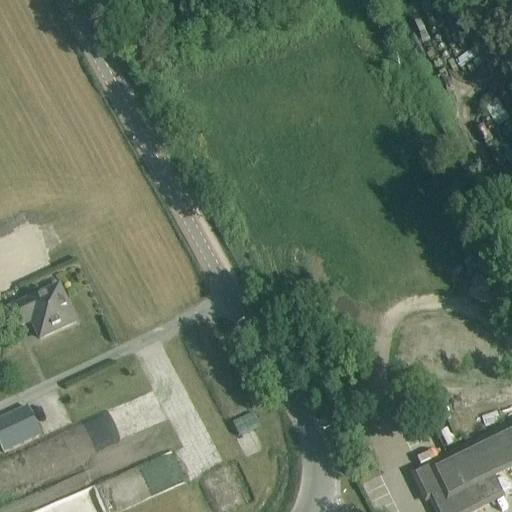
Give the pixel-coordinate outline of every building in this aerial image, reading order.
[(484,106),(497,127),(510,119),(498,98),(484,106)] [(25,309),(9,316),(16,330),(31,323),(40,340),(76,323),(59,287),(23,304),(25,309)] [(29,325),(19,331),(28,348),(39,343),(29,325)] [(222,349),(197,358),(211,396),(236,386),(222,349)] [(243,398),(220,410),(228,424),(250,411),(243,398)] [(0,448),(3,455),(41,438),(27,408),(0,420),(0,448)] [(511,424),(429,466),(411,474),(422,496),(426,494),(434,511),(478,511),(504,499),(495,480),(511,471),(511,424)] [(180,455),(37,511),(120,511),(134,507),(130,496),(164,483),(187,474),(180,455)]
